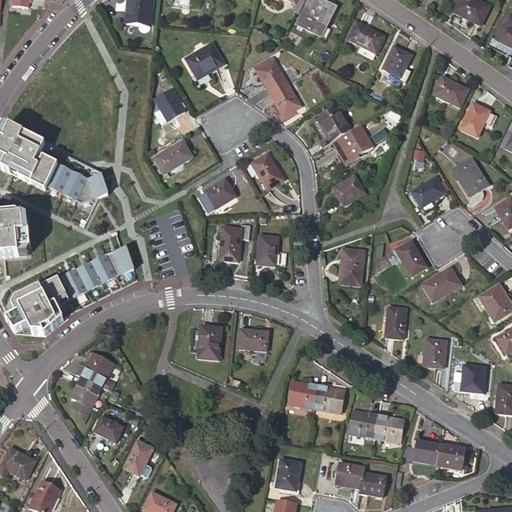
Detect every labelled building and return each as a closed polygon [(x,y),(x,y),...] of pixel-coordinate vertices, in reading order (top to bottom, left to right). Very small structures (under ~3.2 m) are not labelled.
[(28,0),(12,0),(12,7),(28,9),(28,0)] [(149,28),(152,0),(128,0),(126,25),(149,28)] [(298,15),(305,0),(285,0),(295,5),(292,11),(298,15)] [(320,38),(334,9),(315,0),(311,0),(298,27),(320,38)] [(480,27),(490,8),(472,0),(460,0),(453,14),(480,27)] [(365,50),(376,56),(384,39),(356,25),(348,42),(365,50)] [(511,49),(511,29),(503,25),(495,41),(511,49)] [(198,82),(224,66),(211,45),(185,61),(198,82)] [(401,80),(406,68),(412,57),(393,48),(382,71),(401,80)] [(373,62),(376,56),(365,50),(362,57),(373,62)] [(256,73),(274,62),(270,56),(252,67),(256,73)] [(270,96),(287,85),(274,62),(256,73),(270,96)] [(412,71),(406,68),(401,80),(406,82),(412,71)] [(459,110),(468,92),(442,79),(433,97),(459,110)] [(301,108),(287,85),(270,96),(283,118),(301,108)] [(180,106),(171,91),(154,101),(160,111),(154,115),(161,127),(168,123),(168,124),(185,114),(183,110),(185,109),(182,105),(180,106)] [(477,139),(489,114),(472,105),(460,131),(477,139)] [(317,121),(331,144),(332,144),(339,140),(350,133),(336,109),(317,121)] [(82,205),(108,197),(101,174),(6,127),(0,137),(0,167),(1,171),(45,193),(48,188),(82,205)] [(373,148),(360,127),(350,133),(339,140),(352,161),(358,157),(373,148)] [(383,130),(370,138),(374,145),(388,137),(383,130)] [(352,161),(339,140),(332,144),(346,167),(359,159),(358,157),(352,161)] [(175,169),(193,159),(183,143),(154,160),(164,176),(166,174),(175,169)] [(267,192),(283,182),(267,155),(251,165),(267,192)] [(470,198),(488,187),(471,161),(453,172),(470,198)] [(175,169),(166,174),(169,178),(177,173),(175,169)] [(343,208),(365,195),(354,177),(333,190),(343,208)] [(421,209),(445,195),(435,179),(412,194),(421,209)] [(215,211),(236,198),(225,180),(204,193),(215,211)] [(508,231),(511,228),(511,201),(511,200),(494,210),(508,231)] [(22,219),(17,217),(0,218),(0,260),(27,258),(32,253),(28,221),(22,218),(22,219)] [(249,243),(250,227),(242,226),(242,227),(228,226),(227,230),(222,229),(219,262),(238,264),(240,242),(249,243)] [(275,267),(278,240),(259,238),(256,266),(275,267)] [(411,279),(427,269),(411,243),(395,252),(411,279)] [(6,323),(15,336),(46,338),(64,323),(56,308),(59,307),(120,277),(134,272),(127,250),(106,258),(16,302),(8,316),(10,320),(6,323)] [(360,288),(364,253),(342,251),(339,286),(360,288)] [(433,304),(461,287),(450,269),(422,287),(433,304)] [(494,324),(511,312),(511,307),(499,286),(479,298),(494,324)] [(403,341),(406,311),(395,309),(388,309),(384,339),(403,341)] [(221,329),(213,329),(212,332),(200,331),(197,359),(219,362),(221,329)] [(506,356),(511,352),(511,330),(496,340),(506,356)] [(266,353),(268,334),(239,331),(238,350),(266,353)] [(443,370),(446,343),(426,341),(423,368),(443,370)] [(113,365),(93,355),(86,370),(80,368),(76,376),(82,378),(102,389),(110,393),(114,385),(105,380),(113,365)] [(484,395),(486,368),(463,366),(461,393),(484,395)] [(98,396),(102,389),(82,378),(71,399),(77,402),(74,409),(82,420),(88,416),(92,407),(90,406),(95,395),(98,396)] [(314,410),(318,388),(292,383),(288,405),(314,410)] [(511,416),(511,387),(498,386),(495,415),(511,416)] [(345,393),(318,388),(314,410),(341,415),(345,393)] [(374,439),(379,417),(353,413),(348,435),(374,439)] [(404,422),(379,417),(374,439),(400,444),(404,422)] [(115,444),(123,429),(101,418),(94,433),(115,444)] [(140,477),(153,450),(137,442),(123,469),(140,477)] [(436,466),(440,447),(416,442),(413,462),(436,466)] [(465,450),(440,446),(440,447),(436,466),(436,467),(461,472),(465,450)] [(26,482),(35,463),(10,451),(0,469),(0,477),(4,480),(8,473),(26,482)] [(296,493),(301,465),(280,461),(275,489),(296,493)] [(363,474),(364,469),(339,465),(335,486),(360,491),(363,474)] [(360,491),(359,495),(383,499),(386,478),(363,474),(360,491)] [(34,511),(50,511),(60,493),(42,483),(29,509),(34,511)] [(172,511),(176,506),(152,495),(143,511),(172,511)] [(295,511),(297,506),(276,502),(274,511),(295,511)]
